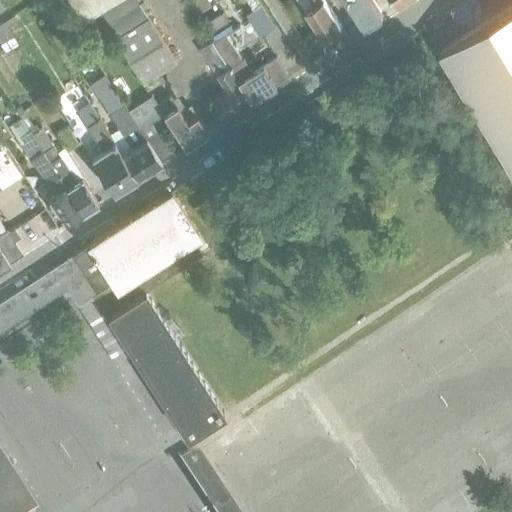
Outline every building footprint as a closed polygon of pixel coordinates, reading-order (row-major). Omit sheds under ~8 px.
[(57,0),(43,0),(48,12),(60,8),(57,0)] [(180,54),(144,0),(65,0),(77,17),(97,4),(145,77),(180,54)] [(262,0),(261,0),(249,9),(263,31),(277,22),(262,0)] [(337,0),(315,0),(311,4),(338,36),(355,22),(337,0)] [(356,0),(368,19),(385,8),(380,0),(356,0)] [(511,0),(441,42),(511,159),(511,0)] [(478,0),(466,0),(451,9),(459,22),(483,8),(478,0)] [(225,8),(207,19),(213,28),(231,16),(225,8)] [(4,17),(0,19),(0,38),(5,47),(18,39),(4,17)] [(209,93),(222,112),(293,66),(280,47),(209,93)] [(48,88),(34,97),(40,107),(54,99),(48,88)] [(89,150),(112,184),(201,126),(178,92),(89,150)] [(9,118),(16,129),(28,122),(21,111),(9,118)] [(67,121),(57,127),(68,145),(78,137),(67,121)] [(39,124),(20,135),(38,166),(57,155),(39,124)] [(0,146),(0,185),(22,176),(6,143),(0,146)] [(47,190),(64,215),(99,192),(83,167),(47,190)] [(177,177),(70,247),(98,289),(205,220),(177,177)] [(145,273),(106,298),(183,425),(223,401),(145,273)] [(91,289),(77,299),(115,358),(129,349),(91,289)] [(234,511),(189,443),(171,454),(209,511),(234,511)] [(0,511),(21,511),(0,477),(0,511)]
